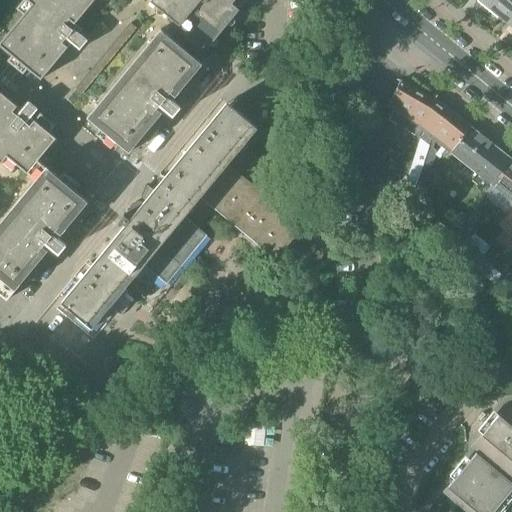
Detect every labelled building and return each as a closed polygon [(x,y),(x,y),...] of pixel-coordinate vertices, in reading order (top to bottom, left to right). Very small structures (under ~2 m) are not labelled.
[(26,0),(32,4),(0,42),(0,46),(40,80),(67,47),(62,43),(65,38),(79,50),(87,40),(73,29),(72,30),(65,24),(69,19),(74,24),(93,0),(26,0)] [(174,28),(176,30),(199,49),(203,52),(238,10),(231,4),(234,0),(151,0),(150,1),(157,8),(160,6),(166,11),(164,13),(170,19),(167,22),(174,28)] [(507,20),(511,13),(511,0),(492,0),(486,8),(498,17),(500,15),(507,20)] [(202,64),(193,56),(170,37),(160,29),(87,118),(129,153),(161,114),(156,109),(159,106),(173,117),(180,108),(166,96),(170,92),(176,97),(202,64)] [(193,56),(199,49),(176,30),(170,37),(193,56)] [(387,107),(389,108),(419,125),(414,135),(423,142),(418,158),(423,160),(430,138),(445,107),(434,99),(433,98),(432,99),(402,82),(401,82),(387,107)] [(12,112),(17,106),(0,92),(0,163),(0,164),(7,157),(27,173),(55,138),(49,133),(55,126),(40,113),(29,126),(26,123),(37,109),(28,102),(16,116),(12,112)] [(227,165),(257,128),(231,107),(210,133),(205,129),(153,191),(147,186),(142,198),(146,200),(143,203),(142,203),(140,202),(139,201),(138,201),(136,201),(135,202),(133,202),(132,203),(131,204),(130,205),(129,206),(129,208),(129,209),(129,210),(129,212),(129,213),(130,214),(131,216),(132,217),(130,220),(124,215),(119,220),(125,225),(61,302),(92,328),(144,266),(166,284),(207,236),(185,217),(201,198),(275,260),(302,227),(227,165)] [(445,107),(430,138),(435,141),(447,150),(467,125),(445,107)] [(467,125),(447,150),(450,152),(469,167),(489,142),(467,125)] [(413,193),(410,200),(420,204),(435,154),(435,152),(434,150),(432,149),(435,141),(430,138),(423,160),(413,193)] [(489,142),(469,167),(491,184),(510,159),(489,142)] [(511,160),(510,159),(491,184),(511,201),(511,160)] [(56,230),(61,234),(88,202),(46,167),(0,222),(0,278),(15,291),(47,251),(41,247),(44,243),(58,255),(66,246),(52,234),(56,230)] [(385,191),(385,202),(409,203),(410,200),(413,193),(385,191)] [(503,230),(495,240),(496,241),(508,251),(511,247),(511,209),(498,226),(503,230)] [(445,243),(453,234),(437,221),(429,230),(445,243)] [(470,273),(473,269),(478,264),(460,249),(465,244),(453,234),(445,243),(444,244),(447,246),(443,250),(470,273)] [(511,406),(508,403),(498,415),(482,434),(473,445),(478,450),(496,464),(497,463),(511,475),(511,406)] [(247,420),(244,444),(273,447),(276,422),(248,419),(247,419),(247,420)] [(478,450),(470,460),(454,479),(444,490),(454,498),(456,500),(459,503),(470,511),(503,511),(511,503),(511,475),(497,463),(496,464),(478,450)]
